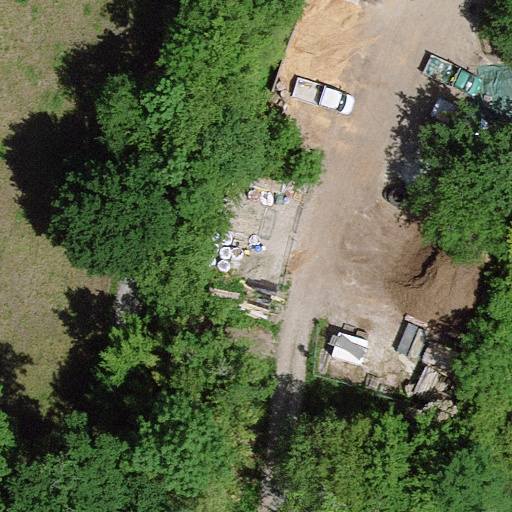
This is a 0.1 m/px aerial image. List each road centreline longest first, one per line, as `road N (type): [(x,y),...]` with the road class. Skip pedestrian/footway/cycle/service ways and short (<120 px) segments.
road 1 (track): [(274,511),(288,371),(314,267),(363,123),(422,0)]
road 2 (track): [(197,0),(135,268),(98,511)]
